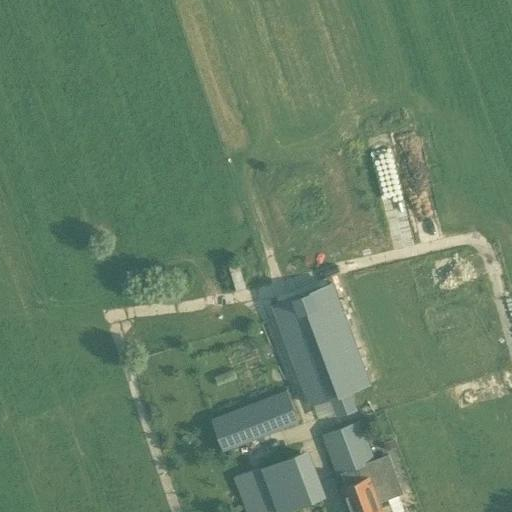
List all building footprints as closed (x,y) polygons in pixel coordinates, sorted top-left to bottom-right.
[(273,180),(289,233),(317,224),(309,199),(332,192),(323,164),(273,180)] [(332,282),(273,304),(310,404),(331,396),(338,415),(356,409),(349,389),(369,382),(332,282)] [(427,309),(431,332),(461,327),(457,304),(427,309)] [(285,388),(210,418),(223,451),(299,423),(285,388)] [(360,420),(322,434),(337,473),(341,471),(346,484),(342,485),(351,511),(382,511),(378,501),(403,492),(389,454),(374,459),(360,420)] [(306,451),(234,477),(246,511),(278,511),(322,497),(306,451)]
